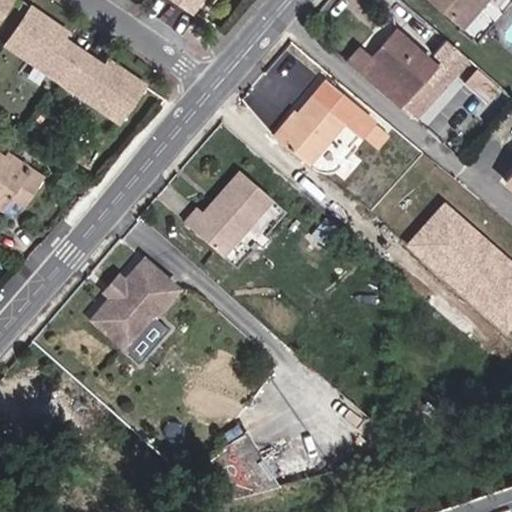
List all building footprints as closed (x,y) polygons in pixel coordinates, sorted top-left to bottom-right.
[(0,0),(0,14),(9,0),(0,0)] [(173,0),(188,10),(195,0),(173,0)] [(435,0),(465,26),(488,0),(435,0)] [(1,51),(114,128),(139,91),(110,72),(106,78),(95,71),(78,59),(61,47),(50,40),(54,34),(26,14),(1,51)] [(422,110),(407,97),(433,67),(392,31),(366,60),(355,72),(412,121),(422,110)] [(61,47),(65,41),(54,34),(50,40),(61,47)] [(497,81),(467,61),(424,125),(454,145),(497,81)] [(110,72),(100,65),(95,71),(106,78),(110,72)] [(323,80),(276,138),(307,163),(343,120),(375,146),(387,132),(323,80)] [(20,160),(5,150),(2,155),(17,165),(20,160)] [(2,155),(0,153),(0,206),(1,208),(10,195),(24,204),(43,175),(20,160),(17,165),(2,155)] [(269,198),(237,170),(218,193),(221,196),(210,208),(207,205),(199,215),(193,210),(183,222),(220,255),(269,198)] [(210,208),(221,196),(218,193),(207,205),(210,208)] [(511,325),(511,261),(443,201),(405,244),(506,332),(511,325)] [(122,348),(174,288),(140,258),(122,279),(124,283),(111,298),(107,296),(88,318),(122,348)] [(116,277),(103,292),(107,296),(111,298),(124,283),(122,279),(116,277)] [(229,491),(219,504),(225,508),(244,504),(229,491)]
